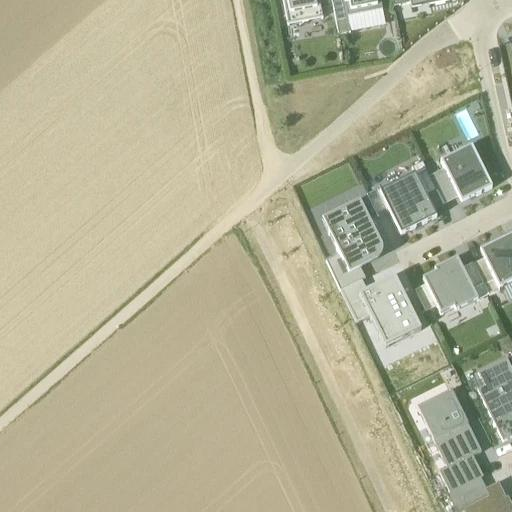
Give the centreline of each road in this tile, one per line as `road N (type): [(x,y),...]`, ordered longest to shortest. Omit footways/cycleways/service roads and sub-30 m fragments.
road 1 (track): [(0,429),(272,189),(236,0)]
road 2 (unclassified): [(272,189),(419,53),(478,12)]
road 3 (residential): [(478,12),(511,167)]
